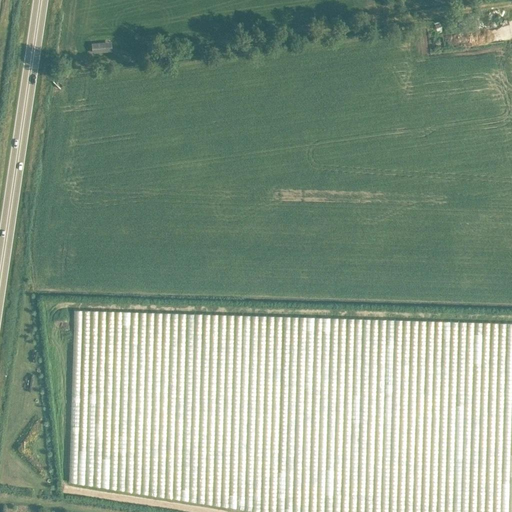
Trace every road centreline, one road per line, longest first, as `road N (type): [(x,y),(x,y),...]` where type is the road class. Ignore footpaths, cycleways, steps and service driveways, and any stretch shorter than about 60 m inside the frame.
road 1 (track): [(67,63),(500,0)]
road 2 (primary): [(0,277),(40,0)]
